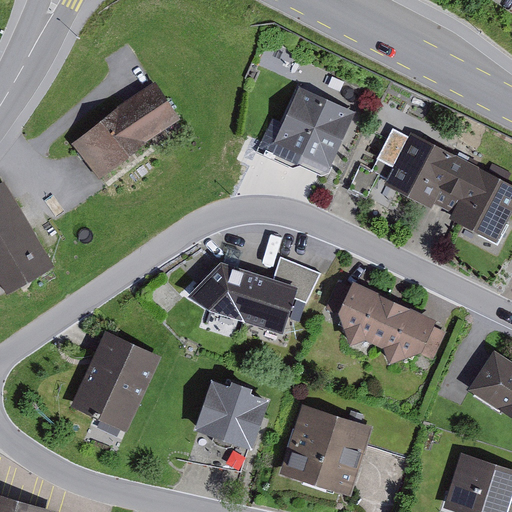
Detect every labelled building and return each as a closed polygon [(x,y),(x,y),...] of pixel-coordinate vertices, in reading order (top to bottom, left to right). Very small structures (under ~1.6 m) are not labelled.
[(72,142),(100,178),(146,140),(182,118),(155,80),(117,104),(72,142)] [(299,85),(274,141),(330,167),(355,111),(299,85)] [(393,165),(384,182),(432,208),(435,204),(452,212),(449,217),(479,232),(478,234),(497,244),(508,224),(506,223),(511,211),(511,184),(411,131),(409,136),(393,128),(378,157),(393,165)] [(5,180),(0,183),(0,285),(4,293),(53,265),(5,180)] [(221,259),(188,293),(209,305),(284,332),(293,296),(307,302),(322,272),(280,255),(274,276),(221,259)] [(437,317),(353,278),(338,309),(349,344),(367,338),(384,347),(389,361),(417,351),(433,358),(446,331),(433,325),(437,317)] [(106,329),(71,404),(127,430),(162,355),(106,329)] [(511,359),(495,348),(468,388),(498,406),(511,413),(511,359)] [(212,377),(194,428),(252,448),(270,397),(250,390),(252,384),(232,377),(230,383),(212,377)] [(303,402),(280,472),(351,494),(374,425),(303,402)] [(511,466),(462,451),(444,505),(464,511),(510,511),(511,507),(511,466)] [(0,492),(0,511),(59,511),(60,510),(0,492)]
